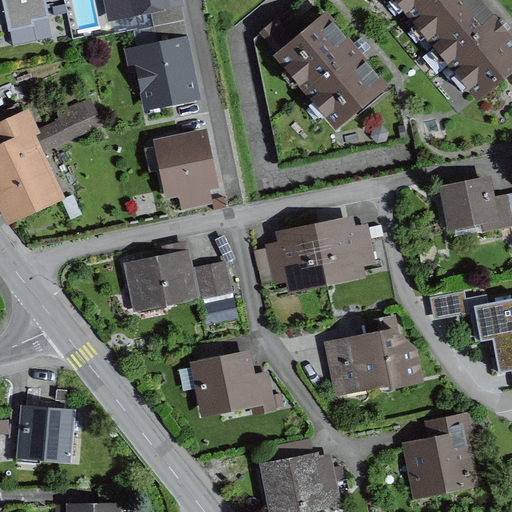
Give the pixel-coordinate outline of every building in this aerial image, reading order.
[(43,23),(37,0),(0,0),(0,26),(1,33),(43,23)] [(47,0),(48,13),(67,11),(65,0),(47,0)] [(174,0),(99,0),(104,22),(176,8),(174,0)] [(380,0),(420,45),(470,0),(380,0)] [(511,46),(471,0),(470,0),(420,45),(472,104),(511,68),(511,46)] [(314,13),(267,54),(328,124),(376,83),(314,13)] [(180,41),(125,54),(139,113),(194,100),(180,41)] [(45,116),(55,143),(102,126),(92,99),(45,116)] [(0,219),(54,201),(24,139),(32,134),(25,113),(0,122),(0,219)] [(194,134),(145,146),(162,217),(211,206),(194,134)] [(487,182),(437,192),(446,227),(476,219),(480,235),(511,229),(511,196),(491,200),(487,182)] [(348,221),(309,229),(321,289),(359,282),(357,272),(374,268),(366,231),(351,234),(348,221)] [(321,289),(309,229),(270,237),(273,250),(255,253),(262,291),(274,289),(275,299),(321,289)] [(129,312),(195,299),(189,271),(186,254),(121,267),(129,312)] [(189,271),(195,299),(232,292),(226,264),(189,271)] [(462,301),(432,309),(436,324),(466,315),(462,301)] [(474,342),(490,339),(511,334),(511,301),(468,309),(469,314),(474,342)] [(384,334),(329,348),(338,399),(410,383),(415,363),(384,334)] [(511,334),(490,339),(496,374),(511,370),(511,334)] [(247,357),(189,367),(198,422),(251,413),(252,420),(273,417),(267,378),(251,381),(247,357)] [(71,417),(19,415),(17,465),(69,467),(71,417)] [(434,443),(402,449),(411,503),(474,492),(461,417),(430,422),(434,443)] [(334,511),(327,459),(252,469),(258,511),(334,511)]
